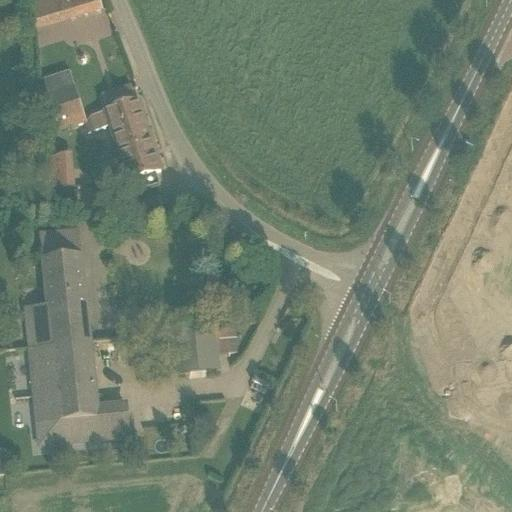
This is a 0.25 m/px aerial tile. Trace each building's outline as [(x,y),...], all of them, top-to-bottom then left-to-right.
[(64,0),(71,21),(103,12),(98,0),(64,0)] [(74,90),(46,99),(43,100),(54,135),(84,125),(82,119),(83,119),(74,90)] [(138,102),(106,113),(90,118),(84,125),(88,136),(95,133),(111,128),(112,132),(114,140),(147,129),(138,102)] [(114,140),(128,183),(161,173),(147,129),(114,140)] [(74,155),(53,156),(53,189),(74,189),(74,155)] [(490,226),(511,235),(511,208),(501,203),(490,226)] [(511,235),(490,226),(480,249),(506,260),(501,271),(511,276),(511,235)] [(26,310),(30,350),(92,343),(82,256),(42,261),(47,308),(26,310)] [(511,315),(487,318),(492,359),(511,356),(511,315)] [(487,318),(461,321),(466,362),(492,359),(487,318)] [(184,333),(189,375),(221,371),(219,356),(237,354),(234,327),(184,333)] [(101,438),(99,406),(92,343),(30,350),(40,444),(101,438)]
